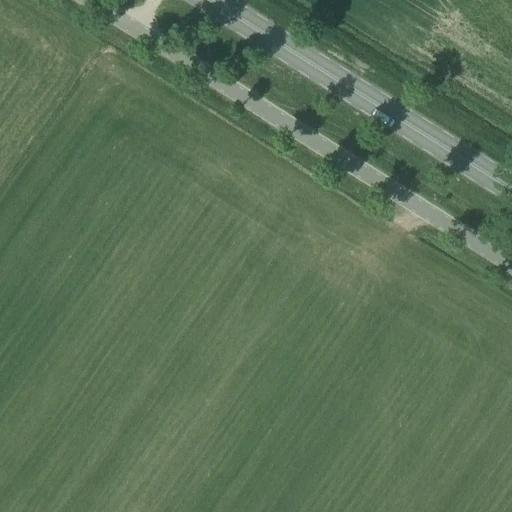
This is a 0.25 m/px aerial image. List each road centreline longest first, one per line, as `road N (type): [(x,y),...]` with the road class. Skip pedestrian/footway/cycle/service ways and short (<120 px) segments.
road 1 (unclassified): [(511,268),(132,32)]
road 2 (primary): [(511,189),(209,0)]
